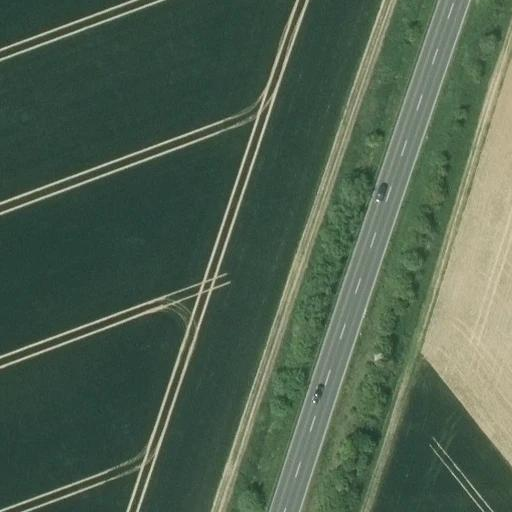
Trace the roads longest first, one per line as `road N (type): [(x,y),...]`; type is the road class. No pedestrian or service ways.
road 1 (track): [(215,511),(390,0)]
road 2 (primary): [(457,0),(286,511)]
road 3 (track): [(369,511),(511,41)]
